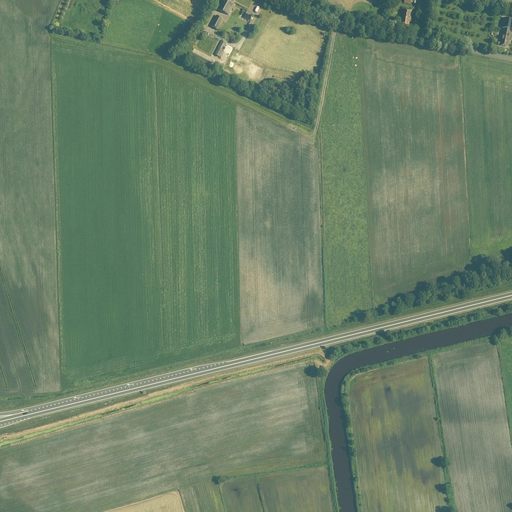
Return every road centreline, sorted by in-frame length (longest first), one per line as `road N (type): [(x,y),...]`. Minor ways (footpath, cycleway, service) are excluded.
road 1 (trunk): [(30,414),(511,295)]
road 2 (unclassified): [(511,59),(337,22),(283,0)]
